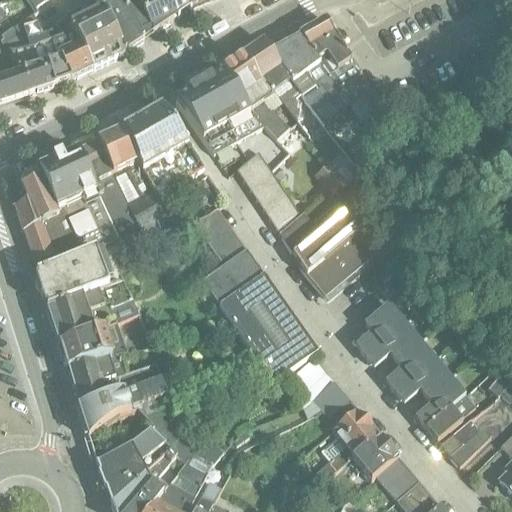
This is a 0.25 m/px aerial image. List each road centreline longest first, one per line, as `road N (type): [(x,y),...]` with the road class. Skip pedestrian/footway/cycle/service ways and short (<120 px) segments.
road 1 (unclassified): [(231,193),(325,332),(471,511)]
road 2 (tertiary): [(316,0),(0,154)]
road 3 (tertiary): [(38,466),(48,416),(0,264)]
